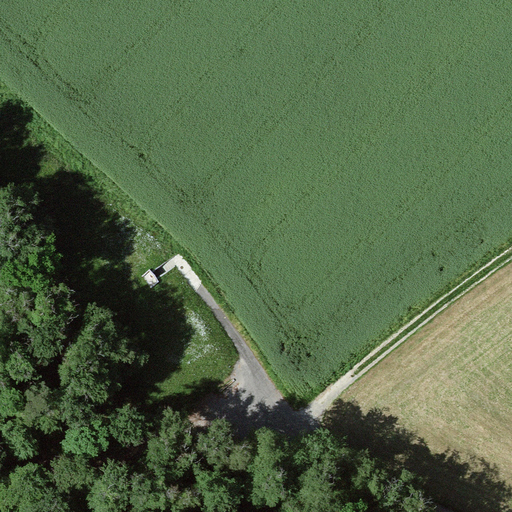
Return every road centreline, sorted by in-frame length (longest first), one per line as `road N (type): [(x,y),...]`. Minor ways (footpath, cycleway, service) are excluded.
road 1 (track): [(0,450),(43,470),(188,432),(292,438),(440,511)]
road 2 (track): [(292,438),(316,400),(511,250)]
